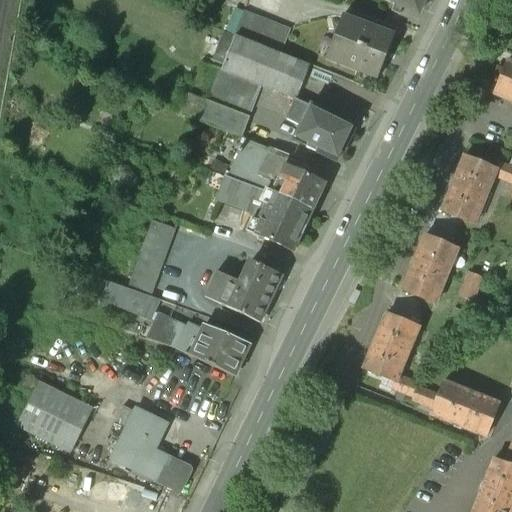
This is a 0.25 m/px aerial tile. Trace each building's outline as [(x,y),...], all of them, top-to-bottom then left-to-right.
[(424,0),(385,0),(395,4),(392,12),(399,15),(402,8),(418,15),(424,0)] [(290,29),(244,11),(234,36),(280,54),(290,29)] [(393,37),(341,17),(325,59),(377,79),(393,37)] [(309,67),(234,37),(221,70),(271,90),(296,99),(309,67)] [(511,64),(506,62),(502,71),(497,68),(492,80),(498,83),(493,95),(511,102),(511,64)] [(260,86),(220,70),(206,101),(207,102),(248,118),(256,96),(260,86)] [(271,90),(260,85),(260,86),(256,96),(267,100),(271,90)] [(206,104),(188,97),(180,115),(199,122),(206,104)] [(248,118),(207,102),(206,101),(206,104),(199,122),(240,138),(248,118)] [(352,127),(310,106),(309,107),(296,101),(287,120),(300,126),(292,141),(335,162),(352,127)] [(269,150),(245,140),(227,178),(264,192),(265,190),(271,193),(275,184),(257,176),(269,150)] [(288,156),(270,149),(269,150),(257,176),(275,184),(284,166),(288,156)] [(495,170),(463,157),(453,181),(452,181),(449,187),(450,187),(441,212),(473,225),(494,176),(496,170),(495,170)] [(508,167),(498,163),(495,170),(496,170),(494,176),(505,181),(510,168),(508,167)] [(324,184),(284,166),(275,184),(271,193),(311,211),(324,184)] [(264,192),(227,178),(219,202),(244,211),(249,198),(260,202),(264,192)] [(271,193),(265,190),(264,192),(260,202),(249,198),(244,211),(252,219),(246,232),(292,253),(311,211),(271,193)] [(152,221),(128,289),(149,297),(150,297),(175,229),(152,221)] [(457,250),(424,236),(414,260),(413,260),(410,266),(411,267),(401,291),(434,305),(457,250)] [(240,283),(216,272),(204,298),(259,323),(259,322),(280,277),(281,276),(250,262),(240,283)] [(469,273),(459,297),(472,302),(482,278),(469,273)] [(85,275),(76,294),(86,298),(87,297),(95,279),(85,275)] [(107,282),(96,278),(95,279),(87,297),(99,303),(101,299),(100,299),(107,282)] [(128,289),(107,282),(100,299),(101,299),(151,320),(160,301),(150,297),(149,297),(128,289)] [(472,302),(459,297),(454,309),(473,316),(478,305),(472,302)] [(200,335),(158,315),(146,340),(177,350),(190,356),(200,335)] [(418,328),(385,315),(375,339),(374,338),(371,345),(372,345),(362,370),(394,383),(395,383),(398,377),(418,328)] [(248,344),(204,326),(200,335),(190,356),(233,377),(248,344)] [(511,334),(505,329),(497,334),(500,340),(511,334)] [(38,382),(25,376),(20,387),(32,394),(38,382)] [(419,385),(398,377),(395,383),(394,383),(391,389),(412,398),(417,388),(419,385)] [(92,409),(38,382),(32,394),(20,419),(16,427),(70,454),(92,409)] [(498,405),(442,383),(437,396),(432,409),(429,416),(454,426),(454,427),(460,429),(460,428),(485,438),(498,405)] [(417,388),(412,398),(411,401),(432,409),(437,396),(417,388)] [(134,412),(123,406),(114,424),(126,430),(134,412)] [(126,430),(109,464),(118,468),(120,463),(141,474),(150,478),(161,456),(152,452),(165,425),(135,411),(134,412),(126,430)] [(511,442),(503,464),(511,467),(511,442)] [(190,468),(162,454),(161,456),(150,478),(149,480),(177,494),(181,492),(191,472),(190,468)] [(40,469),(0,457),(0,491),(31,501),(40,469)] [(481,491),(472,511),(510,511),(511,508),(511,467),(503,464),(493,460),(483,485),(482,484),(480,490),(481,491)] [(74,480),(69,498),(112,511),(120,511),(121,511),(127,494),(129,488),(105,481),(102,488),(74,480)] [(144,511),(148,500),(127,494),(121,511),(144,511)]
